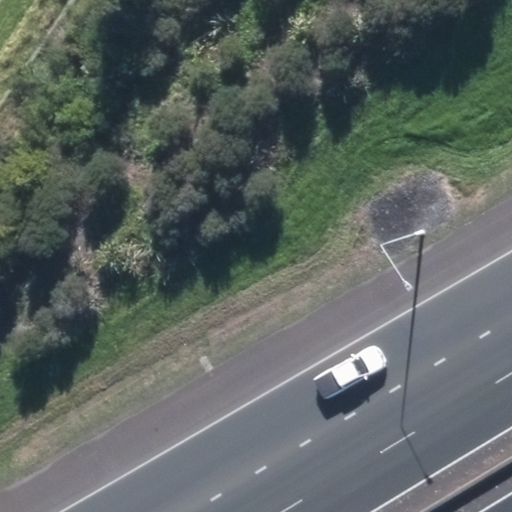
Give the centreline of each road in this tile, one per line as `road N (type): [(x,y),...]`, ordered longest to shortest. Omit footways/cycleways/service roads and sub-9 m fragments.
road 1 (motorway): [(232,511),(439,416)]
road 2 (motorway): [(281,511),(439,416)]
